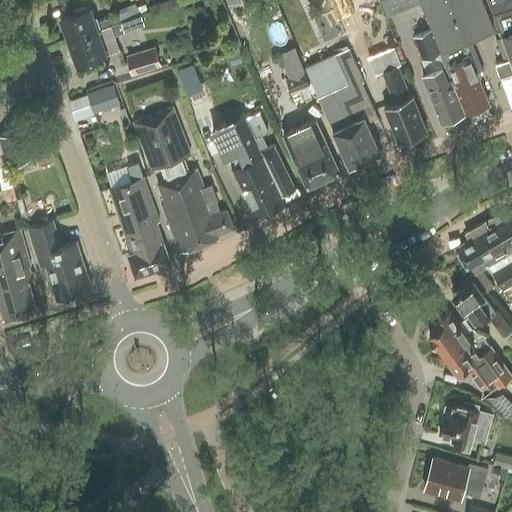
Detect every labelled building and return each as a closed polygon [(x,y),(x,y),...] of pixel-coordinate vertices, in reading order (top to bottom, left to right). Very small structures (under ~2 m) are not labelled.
[(491,103),(472,56),(468,48),(451,55),(449,49),(496,30),(483,0),(423,0),(436,30),(434,31),(443,52),(442,52),(452,78),(453,78),(467,112),(478,108),(480,109),(486,107),(487,105),(491,103)] [(511,0),(490,0),(495,14),(511,7),(511,0)] [(74,12),(75,13),(64,17),(64,19),(62,19),(66,32),(69,31),(72,40),(142,16),(142,14),(148,12),(146,4),(138,7),(137,5),(96,19),(92,6),(74,12)] [(511,7),(495,14),(511,59),(511,7)] [(120,51),(114,34),(123,31),(124,33),(145,25),(142,16),(72,40),(75,49),(73,50),(77,61),(79,61),(80,62),(91,58),(92,61),(120,51)] [(428,58),(442,52),(443,52),(434,31),(419,37),(428,58)] [(156,46),(127,55),(133,74),(162,65),(156,46)] [(291,92),(311,84),(306,73),(296,47),(280,53),(289,77),(285,78),(291,92)] [(369,57),(376,74),(383,71),(396,102),(385,106),(399,142),(403,141),(407,143),(414,140),(415,136),(428,131),(413,95),(410,96),(397,65),(402,63),(395,47),(369,57)] [(381,152),(370,128),(380,123),(367,94),(369,94),(348,48),(334,55),(343,73),(316,85),(351,165),(381,152)] [(231,65),(243,62),(241,52),(229,56),(231,65)] [(502,77),(511,73),(511,67),(509,60),(497,65),(502,77)] [(444,67),(428,74),(424,75),(443,122),(446,120),(449,121),(455,119),(456,117),(467,112),(453,78),(452,78),(449,79),(444,67)] [(114,84),(89,93),(96,113),(121,103),(114,84)] [(183,253),(206,244),(220,238),(218,233),(234,226),(227,209),(221,212),(216,201),(218,200),(211,185),(204,188),(196,169),(187,172),(181,157),(193,153),(174,106),(134,122),(153,169),(163,164),(169,180),(159,184),(166,203),(163,204),(183,253)] [(232,149),(240,166),(234,169),(258,215),(287,200),(284,194),(297,187),(275,144),(262,150),(256,138),(270,132),(269,129),(261,112),(229,127),(227,122),(216,127),(213,122),(207,125),(202,114),(194,118),(198,129),(209,157),(217,154),(218,156),(232,149)] [(313,183),(314,185),(324,180),(323,179),(340,171),(316,119),(285,134),(308,185),(313,183)] [(27,128),(0,135),(8,165),(35,158),(27,128)] [(136,276),(172,263),(158,222),(159,221),(144,178),(111,190),(133,253),(129,255),(136,276)] [(483,226),(504,259),(511,254),(511,231),(506,222),(505,223),(501,216),(483,226)] [(58,300),(93,289),(78,240),(63,245),(55,219),(29,227),(42,267),(47,265),(58,300)] [(504,259),(483,226),(469,235),(473,240),(459,249),(477,276),(478,276),(491,293),(497,288),(485,271),(504,259)] [(21,229),(0,234),(0,305),(3,315),(37,306),(30,280),(35,279),(21,229)] [(511,260),(494,272),(511,300),(507,303),(511,310),(511,260)] [(466,312),(475,326),(489,317),(504,336),(506,334),(511,341),(511,339),(511,326),(499,309),(497,311),(486,297),(488,296),(475,278),(452,294),(465,312),(466,312)] [(465,318),(461,321),(453,310),(437,322),(440,326),(432,332),(434,334),(431,336),(437,345),(440,343),(446,351),(474,331),(465,318)] [(470,334),(446,351),(452,359),(449,361),(456,371),(459,369),(461,372),(469,366),(482,383),(491,375),(494,380),(509,369),(511,366),(511,362),(497,342),(491,346),(484,336),(480,339),(474,331),(470,334)] [(511,407),(498,395),(491,403),(510,420),(511,418),(511,407)] [(479,408),(480,404),(462,399),(460,405),(453,403),(451,411),(444,409),(437,434),(452,438),(451,440),(470,445),(472,438),(485,441),(492,412),(479,408)] [(511,455),(497,452),(494,464),(502,466),(508,467),(511,467),(511,455)] [(428,492),(465,502),(466,494),(481,498),(488,469),(472,465),(471,469),(436,460),(428,492)] [(502,466),(499,477),(506,479),(508,467),(502,466)]
